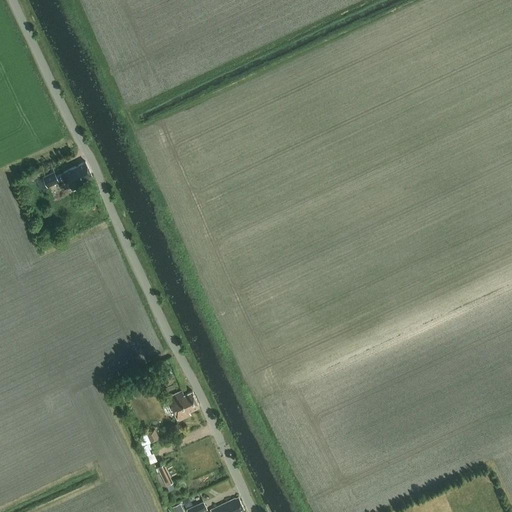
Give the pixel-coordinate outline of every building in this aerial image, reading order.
[(82,181),(93,176),(86,162),(64,172),(57,176),(54,170),(42,176),(48,187),(60,181),(60,182),(67,178),(74,190),(84,185),(82,181)] [(192,416),(189,411),(200,406),(193,391),(185,395),(183,390),(168,398),(169,401),(164,404),(163,406),(166,412),(168,413),(174,410),(179,421),(192,416)] [(180,423),(169,428),(174,436),(184,431),(180,423)] [(155,430),(148,433),(143,435),(147,445),(152,443),(159,439),(155,430)] [(164,464),(158,467),(169,490),(175,487),(164,464)] [(235,498),(211,510),(211,511),(241,511),(241,510),(244,508),(240,499),(237,501),(235,498)] [(204,502),(187,509),(188,511),(200,511),(207,509),(204,502)] [(184,511),(181,503),(173,507),(175,511),(184,511)]
